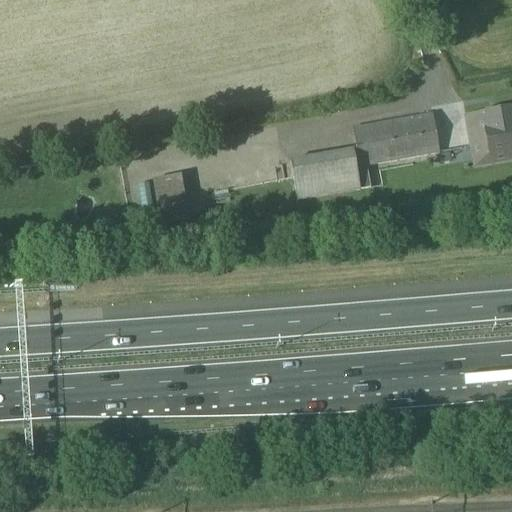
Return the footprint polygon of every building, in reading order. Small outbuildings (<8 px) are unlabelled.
[(511,109),(465,118),(471,148),(485,145),(487,155),(511,150),(511,109)] [(289,161),(296,203),(360,192),(359,190),(369,189),(366,168),(438,154),(431,114),(352,128),(358,167),(356,167),(353,150),(289,161)] [(256,168),(279,163),(277,154),(254,159),(256,168)] [(188,221),(181,176),(151,181),(159,226),(188,221)] [(129,225),(138,224),(136,206),(127,208),(129,225)]
